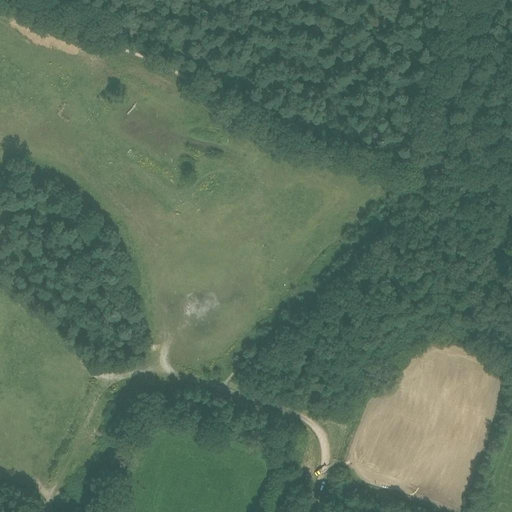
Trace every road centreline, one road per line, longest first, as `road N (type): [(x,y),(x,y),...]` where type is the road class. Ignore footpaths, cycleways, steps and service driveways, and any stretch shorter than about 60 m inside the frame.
road 1 (track): [(398,176),(394,220),(222,390)]
road 2 (track): [(222,390),(157,371),(106,375),(0,272)]
road 3 (track): [(142,374),(123,353),(100,243),(19,176),(0,176)]
road 4 (unknown): [(100,511),(141,402),(190,410),(222,390)]
road 5 (track): [(222,390),(315,425),(328,462),(314,511)]
